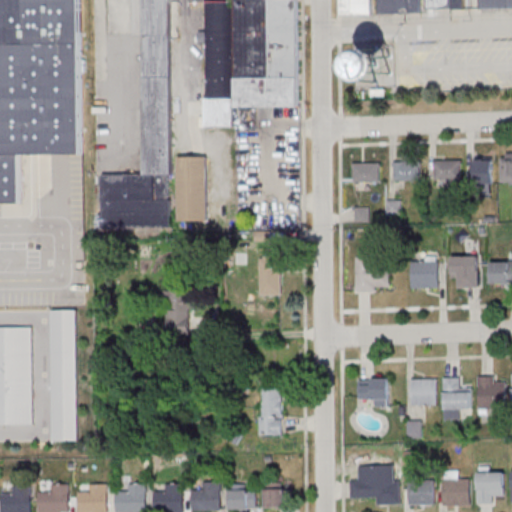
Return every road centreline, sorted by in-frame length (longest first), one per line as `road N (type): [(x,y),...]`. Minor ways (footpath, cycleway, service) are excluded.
road 1 (residential): [(324,511),(317,0)]
road 2 (residential): [(511,117),(319,124)]
road 3 (residential): [(511,329),(323,336)]
